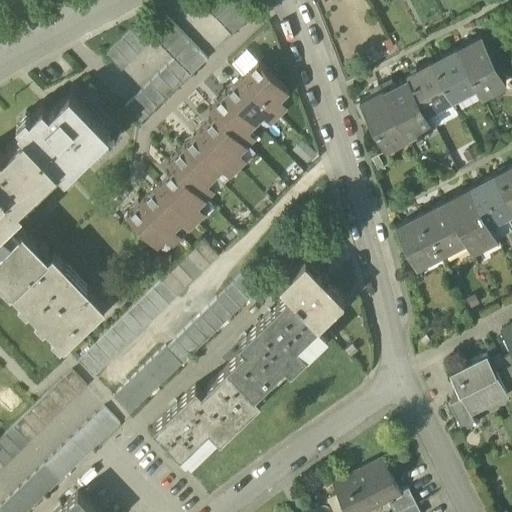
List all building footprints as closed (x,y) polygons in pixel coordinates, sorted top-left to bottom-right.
[(232,0),(215,0),(207,8),(215,17),(232,0)] [(241,9),(232,0),(215,17),(224,25),(241,9)] [(249,17),(241,9),(224,25),(232,34),(249,17)] [(174,23),(166,14),(149,31),(155,37),(157,40),(174,23)] [(147,45),(155,37),(149,31),(139,21),(131,29),(147,45)] [(183,32),(174,23),(157,40),(165,48),(183,32)] [(138,53),(147,45),(131,29),(123,37),(138,53)] [(191,40),(183,32),(165,48),(174,57),(191,40)] [(483,35),(457,48),(475,83),(479,90),(503,77),(505,81),(507,80),(483,35)] [(130,61),(138,53),(123,37),(115,45),(130,61)] [(199,49),(191,40),(174,57),(175,58),(182,65),(199,49)] [(122,69),(130,61),(115,45),(106,53),(122,69)] [(457,48),(432,61),(450,96),(475,83),(457,48)] [(208,57),(199,49),(182,65),(190,74),(208,57)] [(182,82),(190,74),(182,65),(175,58),(166,66),(182,82)] [(258,58),(241,75),(272,106),(280,98),(289,90),(258,58)] [(407,74),(409,77),(426,109),(450,96),(432,61),(407,74)] [(174,90),(182,82),(166,66),(158,74),(174,90)] [(165,98),(174,90),(158,74),(150,82),(165,98)] [(241,75),(225,90),(256,122),(263,114),(272,106),(241,75)] [(394,81),(382,87),(407,134),(432,121),(426,109),(409,77),(395,83),(394,81)] [(157,106),(165,98),(150,82),(142,90),(157,106)] [(409,137),(407,134),(382,87),(360,99),(387,149),(409,137)] [(24,130),(55,162),(65,172),(66,170),(60,164),(68,157),(70,159),(81,149),(85,153),(94,144),(92,143),(106,129),(108,131),(109,130),(69,89),(54,103),(56,105),(51,110),(43,102),(19,124),(24,130)] [(149,114),(157,106),(142,90),(133,98),(149,114)] [(209,105),(216,113),(240,137),(248,129),(256,122),(225,90),(209,105)] [(141,122),(149,114),(133,98),(125,106),(141,122)] [(280,98),(272,106),(279,113),(287,106),(280,98)] [(270,121),(279,113),(272,106),(263,114),(270,121)] [(216,113),(200,128),(231,160),(239,152),(247,144),(240,137),(216,113)] [(200,128),(184,143),(214,175),(222,167),(231,160),(200,128)] [(92,143),(94,144),(108,131),(106,129),(92,143)] [(240,137),(247,144),(255,136),(248,129),(240,137)] [(0,204),(9,214),(22,201),(18,197),(55,162),(24,130),(3,150),(0,146),(0,204)] [(168,159),(175,166),(198,190),(207,182),(214,175),(184,143),(168,159)] [(60,164),(66,170),(85,153),(81,149),(70,159),(68,157),(60,164)] [(246,159),(239,152),(231,160),(222,167),(229,174),(246,159)] [(511,164),(495,173),(511,205),(511,164)] [(175,166),(159,181),(189,213),(198,205),(205,198),(198,190),(175,166)] [(511,205),(495,173),(470,186),(489,222),(511,210),(511,205)] [(159,181),(143,197),(173,228),(181,221),(189,213),(159,181)] [(198,190),(205,198),(214,190),(207,182),(198,190)] [(470,186),(446,199),(466,238),(472,249),(497,237),(489,222),(470,186)] [(165,236),(173,228),(143,197),(126,213),(157,244),(165,236)] [(446,199),(421,212),(441,251),(466,238),(446,199)] [(48,255),(9,214),(0,204),(0,271),(6,278),(4,280),(13,288),(48,255)] [(189,213),(181,221),(188,228),(205,212),(198,205),(189,213)] [(416,264),(441,251),(421,212),(396,225),(416,264)] [(173,228),(165,236),(173,244),(181,236),(173,228)] [(203,238),(195,246),(211,262),(219,254),(203,238)] [(195,246),(187,254),(202,270),(211,262),(195,246)] [(48,255),(13,288),(21,297),(23,295),(31,304),(29,306),(37,314),(40,312),(48,321),(46,323),(54,332),(56,330),(65,339),(63,341),(64,342),(105,303),(53,250),(48,255)] [(187,254),(178,262),(194,278),(202,270),(187,254)] [(279,282),(290,293),(317,322),(338,302),(343,297),(305,257),(279,282)] [(178,262),(170,270),(186,286),(194,278),(178,262)] [(170,270),(162,278),(177,294),(186,286),(170,270)] [(241,274),(233,282),(248,298),(257,290),(241,274)] [(162,278),(153,286),(169,302),(177,294),(162,278)] [(233,282),(225,290),(240,306),(248,298),(233,282)] [(153,286),(145,294),(161,310),(169,302),(153,286)] [(225,290),(216,299),(231,314),(240,306),(225,290)] [(290,293),(260,322),(298,362),(328,333),(321,326),(317,322),(290,293)] [(145,294),(137,302),(152,318),(161,310),(145,294)] [(216,299),(209,305),(225,321),(231,314),(216,299)] [(137,302),(128,310),(144,326),(152,318),(137,302)] [(317,322),(321,326),(342,306),(338,302),(317,322)] [(209,305),(199,315),(214,331),(225,321),(209,305)] [(128,310),(120,318),(136,334),(144,326),(128,310)] [(199,315),(190,323),(206,339),(214,331),(199,315)] [(120,318),(112,326),(127,342),(136,334),(120,318)] [(511,321),(501,328),(511,346),(511,321)] [(298,362),(260,322),(239,341),(245,347),(226,364),(260,399),(298,362)] [(190,323),(182,331),(197,347),(206,339),(190,323)] [(112,326),(103,334),(119,350),(127,342),(112,326)] [(182,331),(173,339),(189,355),(197,347),(182,331)] [(103,334),(95,342),(111,358),(119,350),(103,334)] [(173,339),(166,346),(182,362),(189,355),(173,339)] [(95,342),(87,350),(102,366),(111,358),(95,342)] [(165,345),(155,354),(172,371),(182,362),(166,346),(165,345)] [(87,350),(78,358),(94,374),(102,366),(87,350)] [(511,351),(502,357),(511,376),(511,351)] [(464,398),(471,413),(472,412),(469,406),(504,389),(507,395),(508,394),(487,352),(450,371),(464,398)] [(155,354),(147,362),(163,379),(172,371),(155,354)] [(147,362),(138,370),(155,387),(163,379),(147,362)] [(196,384),(187,392),(225,432),(260,399),(226,364),(201,389),(196,384)] [(71,369),(63,377),(78,393),(86,385),(71,369)] [(138,370),(130,378),(147,395),(155,387),(138,370)] [(63,377),(54,385),(70,401),(78,393),(63,377)] [(130,378),(122,386),(138,403),(147,395),(130,378)] [(54,385),(46,393),(62,409),(70,401),(54,385)] [(122,386),(113,394),(130,412),(138,403),(122,386)] [(469,406),(472,412),(507,395),(504,389),(469,406)] [(190,465),(225,432),(187,392),(152,425),(190,465)] [(46,393),(38,401),(53,417),(62,409),(46,393)] [(447,406),(458,429),(475,421),(471,413),(464,398),(447,406)] [(38,401),(30,409),(45,425),(53,417),(38,401)] [(104,404),(96,412),(112,429),(121,421),(104,404)] [(30,409),(21,417),(37,433),(45,425),(30,409)] [(96,412),(88,420),(104,437),(112,429),(96,412)] [(21,417),(13,425),(28,441),(37,433),(21,417)] [(88,420),(79,427),(96,445),(104,437),(88,420)] [(13,425),(5,433),(20,449),(28,441),(13,425)] [(79,427),(71,435),(88,453),(96,445),(79,427)] [(5,433),(0,437),(0,444),(12,457),(20,449),(5,433)] [(71,435),(63,443),(80,460),(88,453),(71,435)] [(63,443),(55,451),(71,468),(80,460),(63,443)] [(0,444),(0,461),(4,465),(12,457),(0,444)] [(55,451),(47,459),(63,476),(71,468),(55,451)] [(333,481),(348,511),(349,511),(382,495),(384,499),(387,498),(400,491),(400,490),(383,456),(333,481)] [(47,459),(38,467),(55,484),(63,476),(47,459)] [(38,467),(30,475),(47,492),(55,484),(38,467)] [(30,475),(22,483),(39,500),(47,492),(30,475)] [(22,483),(14,491),(30,508),(39,500),(22,483)] [(394,511),(416,502),(408,486),(400,490),(400,491),(387,498),(394,511)] [(98,511),(77,490),(54,511),(98,511)] [(14,491),(5,499),(18,511),(26,511),(30,508),(14,491)] [(18,511),(5,499),(0,503),(0,509),(2,511),(18,511)] [(420,511),(416,502),(394,511),(420,511)]
